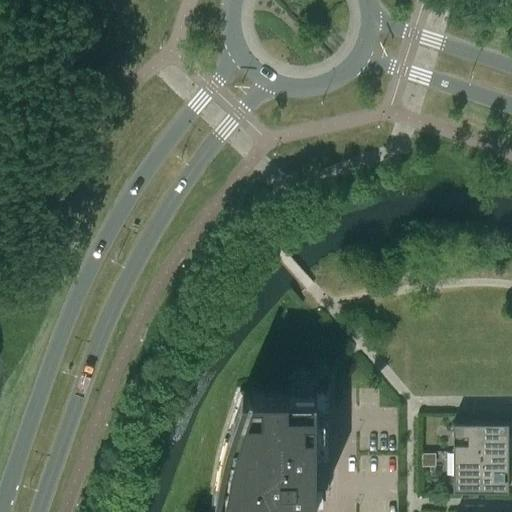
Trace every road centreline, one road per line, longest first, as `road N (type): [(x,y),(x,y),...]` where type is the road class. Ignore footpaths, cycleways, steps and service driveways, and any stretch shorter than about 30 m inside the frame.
road 1 (tertiary): [(238,52),(141,176),(97,250),(0,511)]
road 2 (tertiary): [(35,511),(93,347),(139,253),(216,137),(267,81)]
road 3 (secondary): [(359,56),(511,105)]
road 4 (secondary): [(511,68),(370,19)]
